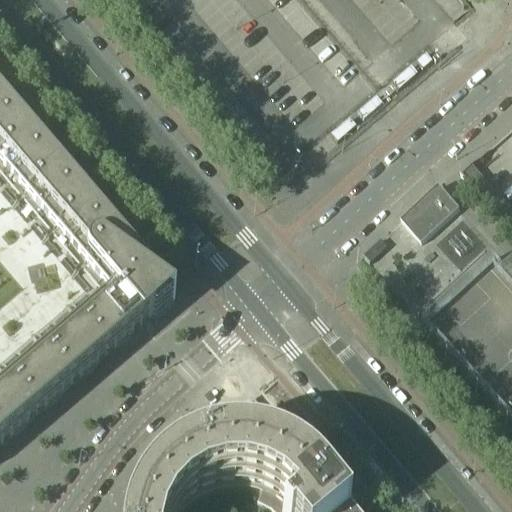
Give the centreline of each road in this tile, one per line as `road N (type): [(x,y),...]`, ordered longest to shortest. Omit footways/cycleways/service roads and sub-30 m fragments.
road 1 (secondary): [(0,13),(254,308)]
road 2 (secondary): [(281,281),(43,0)]
road 3 (residential): [(281,281),(511,71)]
road 4 (secondary): [(479,511),(281,281)]
road 5 (residential): [(66,511),(128,428),(254,308)]
road 6 (secondary): [(254,308),(427,511)]
